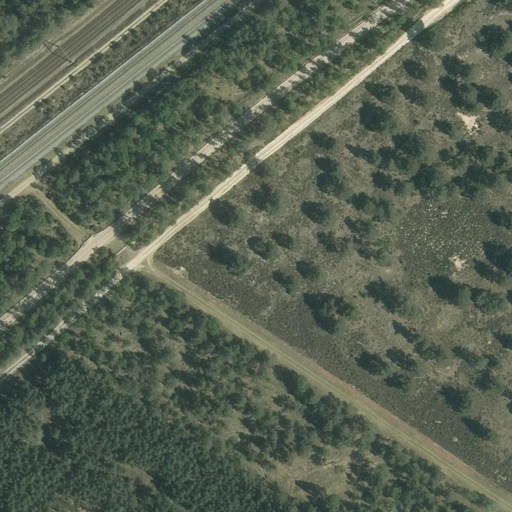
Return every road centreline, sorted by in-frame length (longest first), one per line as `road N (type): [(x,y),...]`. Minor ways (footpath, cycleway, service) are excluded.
road 1 (track): [(0,206),(260,0)]
road 2 (track): [(166,0),(0,132)]
